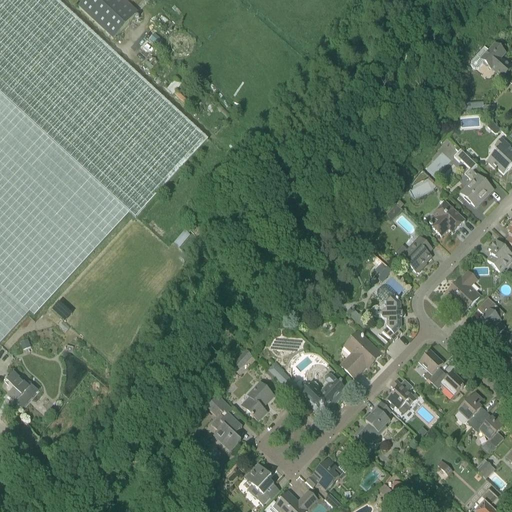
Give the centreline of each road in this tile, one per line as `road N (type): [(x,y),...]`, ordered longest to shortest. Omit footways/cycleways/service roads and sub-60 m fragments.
road 1 (residential): [(432,328),(417,313),(418,295),(511,199)]
road 2 (residential): [(324,442),(432,328)]
road 3 (residential): [(324,442),(293,413),(261,447),(291,476)]
